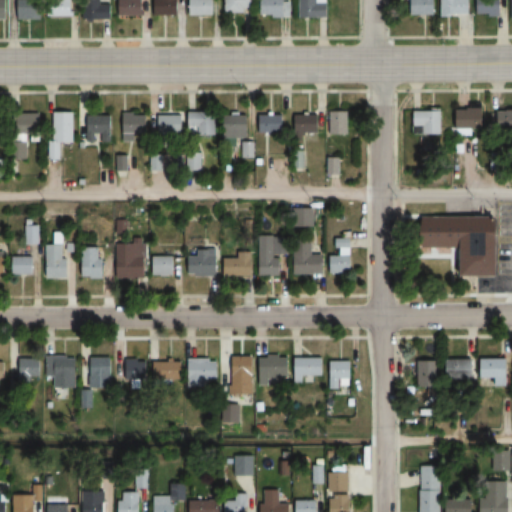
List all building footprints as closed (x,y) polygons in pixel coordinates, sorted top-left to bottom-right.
[(44,19),(43,0),(16,0),(17,19),(44,19)] [(73,0),(51,0),(51,17),(73,17),(73,0)] [(146,15),(145,0),(121,0),(122,16),(146,15)] [(181,15),(180,0),(156,0),(157,15),(181,15)] [(215,15),(214,0),(188,0),(188,15),(215,15)] [(224,0),(225,13),(247,13),(247,8),(256,8),(256,0),(224,0)] [(291,17),(290,0),(263,0),(264,17),(291,17)] [(299,0),(300,19),(329,19),(328,0),(299,0)] [(436,16),(435,0),(413,0),(414,16),(436,16)] [(471,0),(440,0),(440,16),(471,16),(471,0)] [(503,16),(502,0),(478,0),(478,16),(503,16)] [(113,3),(83,3),(83,19),(113,19),(113,3)] [(443,133),(443,108),(414,108),(414,133),(443,133)] [(456,134),(472,134),(472,128),(486,128),(486,108),(456,108),(456,134)] [(511,127),(511,108),(500,109),(500,128),(511,127)] [(331,109),(331,134),(350,134),(350,109),(331,109)] [(75,143),(75,111),(52,111),(52,159),(63,159),(63,143),(75,143)] [(217,111),(190,111),(190,135),(217,135),(217,111)] [(16,158),(29,158),(29,132),(42,132),(42,114),(17,113),(16,158)] [(184,134),(184,113),(157,113),(157,134),(184,134)] [(294,113),(294,131),(321,131),(321,113),(294,113)] [(226,137),(250,137),(250,114),(226,114),(226,137)] [(285,132),(285,114),(261,114),(261,132),(285,132)] [(113,115),(86,115),(86,142),(113,142),(113,115)] [(137,133),(149,133),(149,115),(123,115),(123,141),(137,141),(137,133)] [(420,216),(489,216),(495,223),(501,233),(500,276),(462,276),(462,237),(420,237),(420,216)] [(25,244),(39,244),(39,225),(25,225),(25,244)] [(352,238),(332,238),(332,273),(352,273),(352,238)] [(44,278),(67,278),(67,258),(63,258),(63,244),(44,244),(44,278)] [(145,278),(145,244),(121,244),(121,278),(145,278)] [(312,254),(312,245),(303,245),(303,255),(295,255),(295,274),(324,274),(324,254),(312,254)] [(102,277),(102,246),(80,246),(80,277),(102,277)] [(198,257),(190,257),(190,275),(217,275),(217,249),(198,249),(198,257)] [(223,275),(253,275),(253,251),(236,251),(236,257),(223,257),(223,275)] [(12,274),(34,274),(34,255),(12,255),(12,274)] [(152,255),(152,275),(174,275),(174,255),(152,255)] [(281,275),(281,258),(260,258),(260,275),(281,275)] [(32,384),(32,376),(42,376),(42,356),(18,356),(18,384),(32,384)] [(45,377),(55,377),(55,387),(77,387),(77,356),(45,356),(45,377)] [(113,387),(112,356),(88,356),(88,387),(113,387)] [(234,356),(234,393),(255,393),(255,356),(234,356)] [(291,356),(261,356),(261,384),(272,384),(272,376),(291,376),(291,356)] [(297,357),(297,377),(325,377),(325,357),(297,357)] [(442,385),(442,358),(420,358),(420,385),(442,385)] [(478,358),(452,358),(452,378),(478,378),(478,358)] [(484,377),(499,377),(499,384),(511,384),(511,358),(484,358),(484,377)] [(127,378),(148,378),(148,359),(127,359),(127,378)] [(333,387),(344,387),(344,378),(354,378),(354,360),(333,360),(333,387)] [(184,361),(154,361),(154,380),(184,380),(184,361)] [(190,386),(207,386),(207,378),(220,378),(220,361),(190,361),(190,386)] [(253,473),(253,457),(240,457),(240,473),(253,473)] [(421,466),(421,511),(441,511),(442,466),(421,466)] [(350,472),(330,472),(330,492),(350,492),(350,472)] [(154,495),(153,511),(175,511),(176,501),(181,501),(181,484),(169,484),(169,495),(154,495)] [(510,511),(511,487),(495,487),(495,495),(484,495),(483,511),(510,511)] [(290,511),(291,503),(280,503),(280,489),(261,489),(260,511),(290,511)] [(106,511),(107,492),(86,492),(86,511),(106,511)] [(35,511),(36,493),(14,493),(14,511),(35,511)] [(139,511),(140,493),(118,493),(117,511),(139,511)] [(250,511),(250,493),(225,493),(224,511),(250,511)] [(352,511),(352,494),(331,494),(331,511),(352,511)] [(447,499),(446,511),(474,511),(475,499),(447,499)] [(219,511),(220,500),(192,500),(191,511),(219,511)] [(295,500),(295,511),(317,511),(318,500),(295,500)] [(70,511),(70,502),(45,502),(45,511),(70,511)]
